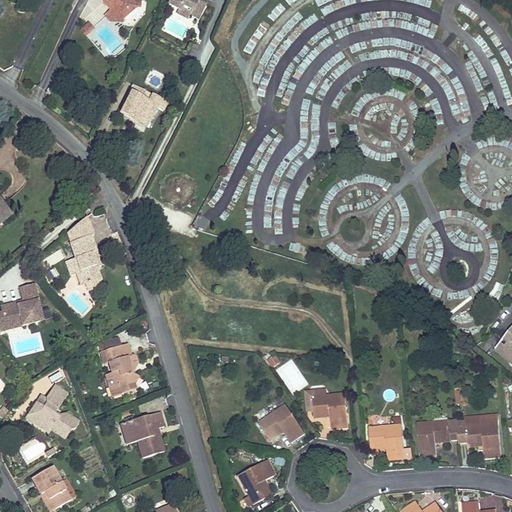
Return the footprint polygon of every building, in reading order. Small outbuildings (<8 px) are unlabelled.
[(101,0),(108,7),(110,7),(113,11),(106,17),(110,21),(122,22),(122,15),(132,7),(139,7),(139,0),(101,0)] [(207,0),(170,0),(168,5),(179,11),(182,6),(191,11),(189,16),(197,20),(202,11),(200,10),(203,5),(204,6),(207,0)] [(182,6),(179,11),(178,14),(187,19),(189,16),(191,11),(182,6)] [(89,25),(82,31),(86,35),(93,29),(89,25)] [(163,111),(167,102),(152,95),(148,103),(141,99),(145,92),(133,86),(129,94),(131,94),(121,114),(131,119),(133,116),(148,124),(156,108),(163,111)] [(0,222),(1,223),(11,214),(0,201),(0,222)] [(96,252),(91,254),(96,268),(101,266),(96,252)] [(81,286),(85,285),(80,272),(76,274),(81,286)] [(34,284),(19,288),(23,301),(24,304),(19,306),(18,303),(0,306),(0,308),(1,313),(0,313),(0,325),(20,320),(22,327),(42,321),(37,301),(38,301),(34,284)] [(20,320),(0,325),(0,332),(22,327),(20,320)] [(511,364),(511,363),(511,354),(505,348),(508,345),(504,341),(495,351),(511,364)] [(131,356),(127,344),(117,347),(115,348),(108,350),(107,350),(100,353),(104,365),(109,364),(112,376),(110,380),(118,384),(121,395),(135,390),(134,385),(137,377),(130,373),(128,368),(135,366),(132,356),(131,356)] [(121,395),(118,384),(110,380),(108,380),(108,381),(113,397),(121,395)] [(37,403),(28,415),(40,423),(42,428),(49,433),(51,431),(65,439),(71,430),(74,430),(79,422),(66,414),(60,416),(59,417),(54,414),(68,395),(61,391),(55,387),(54,386),(45,399),(46,403),(43,407),(37,403)] [(312,398),(314,417),(330,415),(330,418),(331,431),(348,429),(345,394),(312,398)] [(41,397),(37,403),(43,407),(46,403),(45,399),(41,397)] [(291,444),(305,434),(286,405),(258,424),(269,440),(282,431),(284,433),(291,444)] [(164,427),(160,413),(133,421),(125,423),(131,444),(137,442),(142,458),(164,452),(159,435),(153,437),(151,431),(158,429),(164,427)] [(42,428),(40,423),(28,415),(26,419),(42,428)] [(464,419),(465,427),(480,425),(479,418),(464,419)] [(328,419),(321,421),(324,434),(331,433),(328,419)] [(416,424),(420,458),(437,457),(435,445),(435,442),(451,440),(449,421),(416,424)] [(125,423),(120,424),(126,445),(131,444),(125,423)] [(465,427),(467,446),(483,444),(483,447),(484,460),(501,458),(498,423),(480,425),(465,427)] [(369,429),(370,448),(386,446),(387,449),(388,461),(412,459),(411,449),(404,450),(401,425),(369,429)] [(270,442),(284,433),(282,431),(269,440),(270,442)] [(45,454),(48,458),(57,453),(54,449),(45,454)] [(267,460),(237,477),(248,497),(252,506),(270,497),(262,482),(265,481),(275,475),(267,460)] [(61,483),(51,467),(32,479),(40,494),(45,492),(54,508),(55,510),(71,500),(61,483)] [(61,483),(71,500),(75,497),(65,481),(61,483)] [(272,495),(265,481),(262,482),(270,497),(272,495)] [(45,492),(40,494),(50,510),(54,508),(45,492)] [(252,506),(248,497),(244,499),(248,508),(252,506)] [(441,511),(438,506),(428,511),(422,511),(416,502),(402,511),(441,511)] [(462,504),(462,511),(479,511),(479,502),(462,504)] [(436,503),(423,511),(428,511),(438,506),(436,503)]
